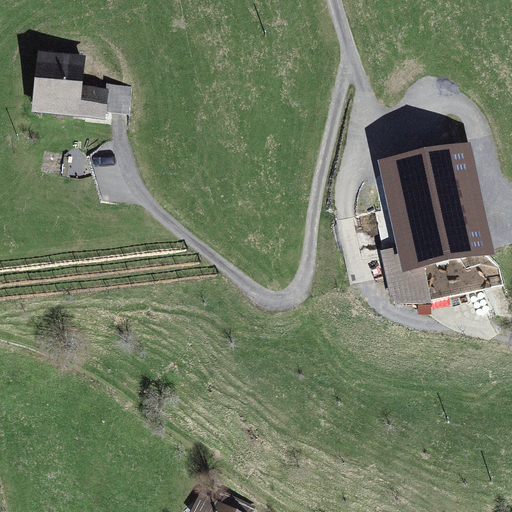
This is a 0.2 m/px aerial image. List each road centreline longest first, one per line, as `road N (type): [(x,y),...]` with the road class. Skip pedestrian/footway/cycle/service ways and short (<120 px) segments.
road 1 (track): [(120,169),(262,301),(287,299),(312,270),(352,52)]
road 2 (track): [(511,287),(507,206),(473,114),(437,98),(413,106),(401,123),(373,129)]
road 3 (track): [(337,0),(376,139),(347,189)]
